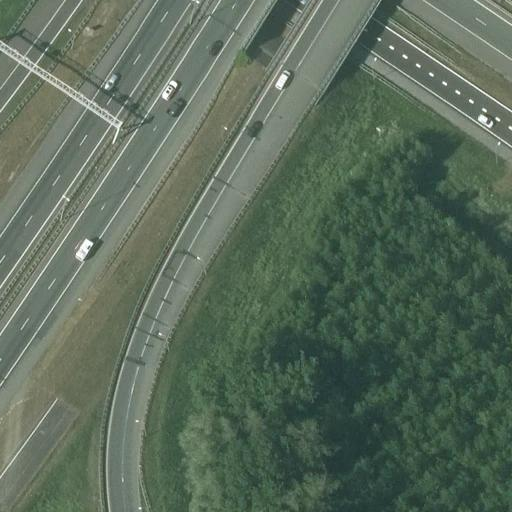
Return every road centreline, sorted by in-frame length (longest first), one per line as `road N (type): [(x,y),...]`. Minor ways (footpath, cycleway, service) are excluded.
road 1 (motorway): [(116,511),(115,444),(144,326),(330,0)]
road 2 (motorway): [(0,363),(236,0)]
road 3 (motorway): [(175,0),(0,260)]
road 4 (motorway): [(319,0),(511,130)]
road 5 (motorway): [(75,0),(0,105)]
